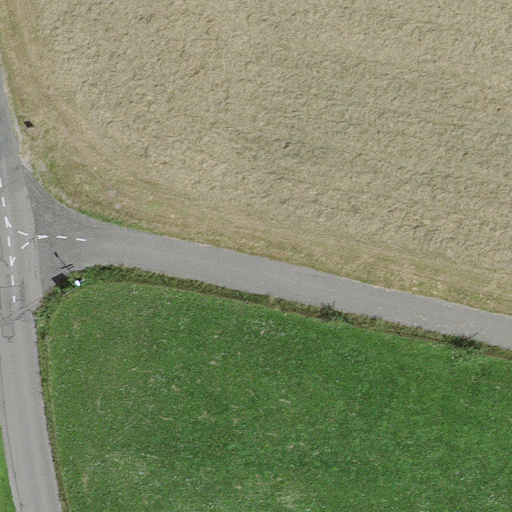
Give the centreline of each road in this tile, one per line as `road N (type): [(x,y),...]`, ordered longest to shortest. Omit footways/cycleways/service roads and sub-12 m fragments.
road 1 (residential): [(9,235),(119,245),(511,332)]
road 2 (residential): [(39,511),(9,235)]
